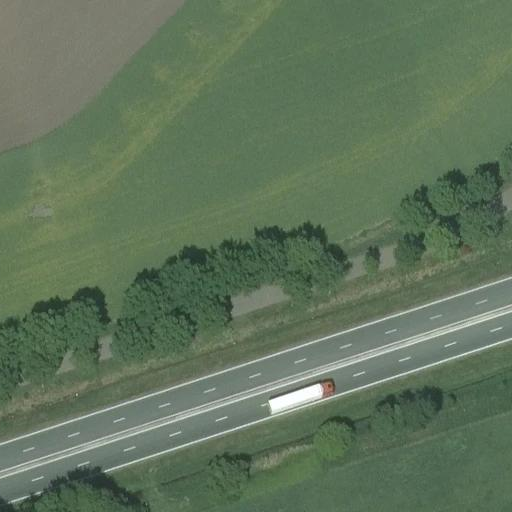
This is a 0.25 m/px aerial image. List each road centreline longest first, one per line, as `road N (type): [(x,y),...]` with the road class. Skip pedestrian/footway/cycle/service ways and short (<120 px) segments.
road 1 (unclassified): [(511,193),(482,218),(329,278),(0,386)]
road 2 (primary): [(0,492),(511,324)]
road 3 (primary): [(511,293),(0,460)]
